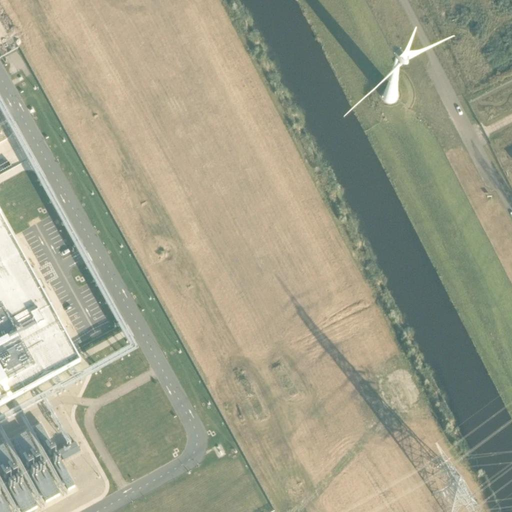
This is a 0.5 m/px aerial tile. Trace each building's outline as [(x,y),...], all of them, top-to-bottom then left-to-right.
[(383,95),(383,96),(383,97),(383,98),(383,99),(384,100),(385,101),(385,102),(386,103),(387,103),(388,104),(389,104),(391,104),(392,104),(393,104),(394,103),(395,103),(396,102),(396,101),(397,100),(397,99),(398,98),(398,97),(398,96),(398,95),(398,94),(398,93),(397,92),(396,91),(395,90),(394,89),(393,89),(392,89),(391,89),(389,89),(388,89),(387,89),(386,90),(385,90),(385,91),(384,92),(383,93),(383,94),(383,95)] [(0,409),(80,365),(41,293),(45,290),(45,289),(40,292),(35,283),(0,218),(0,409)] [(41,425),(34,429),(50,458),(57,454),(41,425)] [(26,433),(11,441),(27,470),(41,462),(26,433)] [(75,443),(58,452),(64,461),(80,452),(75,443)] [(3,445),(0,447),(0,473),(5,482),(11,479),(19,474),(3,445)] [(59,458),(52,462),(68,491),(75,487),(59,458)] [(44,466),(30,474),(46,503),(60,495),(44,466)] [(21,479),(7,487),(21,511),(29,511),(37,508),(21,479)] [(10,511),(0,492),(0,511),(10,511)]
